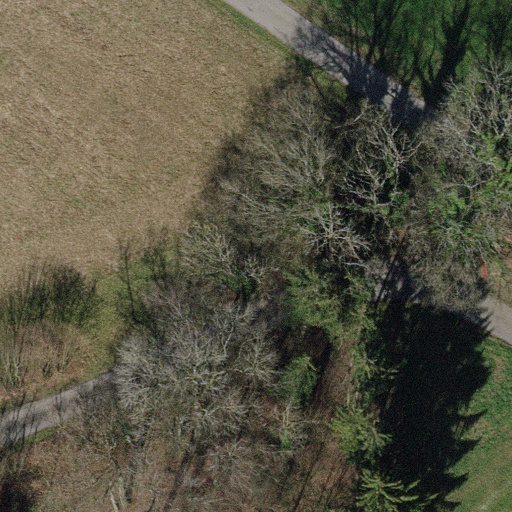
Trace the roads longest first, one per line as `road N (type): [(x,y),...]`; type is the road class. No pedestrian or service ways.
road 1 (track): [(173,356),(305,293),(378,283),(433,293),(511,325)]
road 2 (unclassified): [(294,0),(416,84),(511,174)]
road 3 (track): [(0,438),(173,356)]
